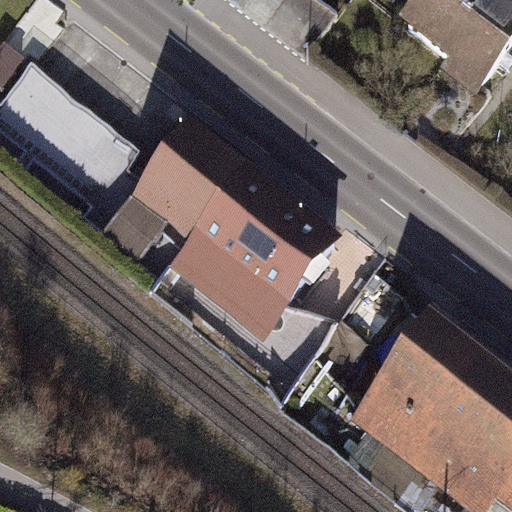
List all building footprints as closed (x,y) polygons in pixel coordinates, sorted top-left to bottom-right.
[(322,0),(297,0),(276,23),(313,57),(346,21),(322,0)] [(449,112),(511,24),(511,22),(480,0),(394,0),(367,38),(424,78),(416,89),(449,112)] [(124,207),(158,165),(37,69),(3,112),(124,207)] [(241,146),(201,114),(134,198),(287,322),(355,239),(319,210),(241,146)] [(511,511),(511,368),(484,343),(444,308),(356,407),(475,511),(511,511)]
